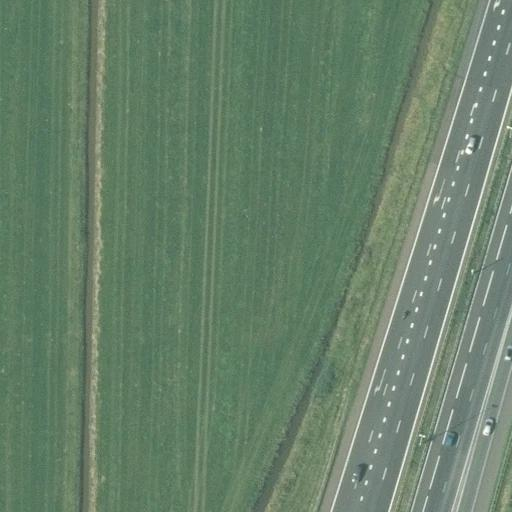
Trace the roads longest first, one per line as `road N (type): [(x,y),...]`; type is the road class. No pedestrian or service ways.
road 1 (motorway): [(511,40),(373,511)]
road 2 (motorway): [(433,511),(511,246)]
road 3 (motorway): [(451,511),(511,251)]
